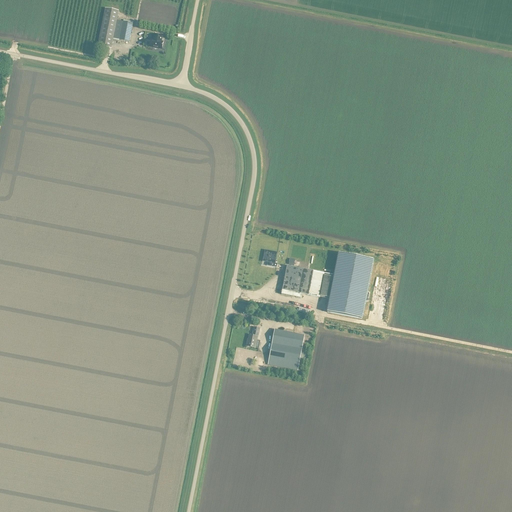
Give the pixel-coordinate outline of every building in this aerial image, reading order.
[(113,39),(116,21),(118,11),(105,8),(98,46),(111,49),(113,39)] [(133,24),(116,21),(113,39),(129,42),(133,24)] [(150,40),(149,46),(153,47),(153,48),(157,49),(158,48),(162,49),(163,42),(161,42),(162,36),(155,34),(154,40),(150,40)] [(276,267),(277,264),(275,263),(277,252),(265,250),(262,261),(267,262),(266,265),(276,267)] [(303,269),(288,266),(287,266),(281,294),(300,298),(301,294),(320,297),(320,296),(330,298),(327,312),(361,319),(373,260),(339,253),(334,275),(303,269)] [(258,337),(260,329),(254,327),(252,336),(250,335),(248,341),(246,346),(255,348),(258,337)] [(304,335),(275,330),(272,344),(302,350),(304,335)] [(302,350),(272,344),(269,358),(299,364),(302,350)] [(269,358),(268,365),(298,370),(299,364),(269,358)]
